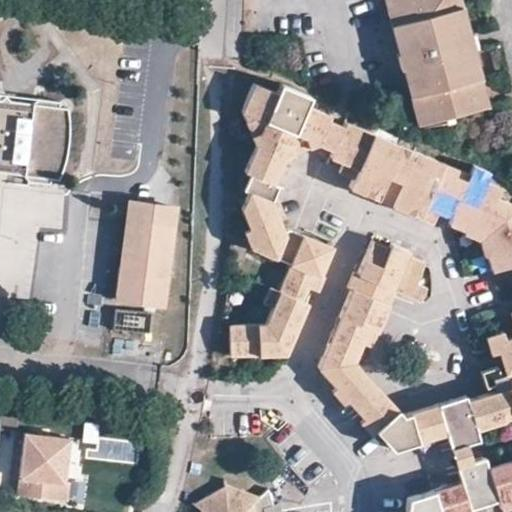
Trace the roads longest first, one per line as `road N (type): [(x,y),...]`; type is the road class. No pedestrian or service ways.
road 1 (residential): [(192,389),(220,212),(226,0)]
road 2 (residential): [(291,395),(370,217),(453,253),(447,322)]
road 3 (residential): [(359,511),(362,487),(291,395)]
road 4 (residential): [(160,511),(192,389)]
